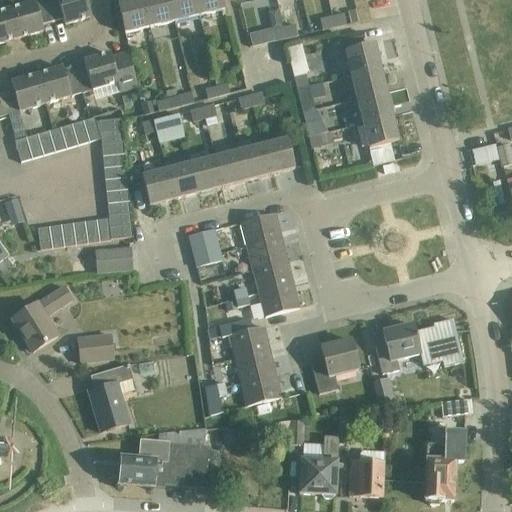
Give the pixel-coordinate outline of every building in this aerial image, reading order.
[(46,0),(46,1),(53,24),(63,21),(64,27),(65,27),(92,19),(86,0),(46,0)] [(150,30),(143,0),(117,6),(125,36),(150,30)] [(168,0),(144,0),(143,0),(150,30),(174,24),(168,0)] [(194,0),(168,0),(174,24),(199,18),(194,0)] [(194,0),(199,18),(224,12),(221,0),(194,0)] [(505,0),(468,0),(474,48),(511,43),(505,0)] [(53,24),(46,1),(10,11),(18,40),(44,33),(42,27),(53,24)] [(0,45),(18,40),(10,11),(0,13),(0,45)] [(279,12),(267,15),(272,33),(283,30),(279,12)] [(355,12),(348,14),(351,25),(358,24),(355,12)] [(331,19),(333,29),(344,27),(342,17),(331,19)] [(333,29),(331,19),(320,22),(322,32),(333,29)] [(294,28),(283,30),(285,40),(297,38),(294,28)] [(285,40),(283,30),(272,33),(274,43),(285,40)] [(360,32),(337,38),(340,50),(363,44),(360,32)] [(263,45),(260,33),(249,35),(251,47),(263,45)] [(351,78),(380,71),(374,46),(344,53),(351,78)] [(511,50),(482,54),(489,106),(511,103),(511,50)] [(75,73),(82,95),(118,85),(121,94),(138,89),(128,56),(112,61),(111,55),(84,63),(86,69),(75,73)] [(304,57),(289,61),(294,80),(304,77),(307,72),(304,57)] [(63,69),(37,77),(45,106),(82,95),(75,73),(65,76),(63,69)] [(380,71),(351,78),(357,102),(387,95),(380,71)] [(232,75),(214,79),(216,90),(227,87),(235,85),(232,75)] [(13,91),(2,94),(9,117),(15,140),(26,137),(19,114),(40,108),(45,106),(37,77),(31,79),(11,84),(13,91)] [(304,77),(294,80),(296,92),(306,89),(304,77)] [(216,90),(219,99),(230,97),(227,87),(216,90)] [(309,101),(306,89),(296,92),(299,103),(302,116),(312,114),(309,101)] [(219,99),(216,90),(205,93),(208,102),(219,99)] [(2,94),(0,94),(0,119),(9,117),(2,94)] [(178,100),(167,103),(170,112),(181,109),(194,106),(191,95),(178,99),(178,100)] [(393,119),(387,95),(357,102),(363,127),(393,119)] [(130,96),(122,98),(126,110),(133,108),(130,96)] [(250,99),(252,109),(264,106),(261,96),(250,99)] [(252,109),(250,99),(238,102),(241,112),(252,109)] [(169,112),(167,103),(156,106),(158,115),(169,112)] [(141,108),(144,118),(153,116),(151,105),(141,108)] [(213,108),(202,111),(205,121),(216,119),(213,108)] [(205,121),(202,111),(191,114),(193,124),(205,121)] [(154,123),(157,134),(160,145),(184,139),(179,117),(154,123)] [(393,119),(363,127),(369,151),(399,144),(393,119)] [(89,145),(100,141),(95,124),(94,120),(83,124),(89,145)] [(101,147),(102,159),(124,157),(121,121),(95,124),(100,141),(101,141),(102,147),(101,147)] [(157,134),(154,123),(142,126),(145,137),(157,134)] [(78,148),(89,145),(83,124),(71,127),(78,148)] [(308,141),(318,138),(316,126),(305,129),(308,141)] [(66,151),(78,148),(71,127),(60,130),(66,151)] [(55,155),(66,151),(60,130),(49,134),(55,155)] [(43,158),(55,155),(49,134),(37,137),(43,158)] [(318,138),(308,141),(310,151),(333,146),(330,135),(318,138)] [(32,162),(43,158),(37,137),(26,141),(32,162)] [(21,165),(32,162),(26,141),(14,144),(21,165)] [(287,142),(262,148),(269,178),(294,171),(287,142)] [(269,178),(262,148),(238,154),(246,184),(269,178)] [(511,160),(509,148),(497,151),(501,169),(511,166),(511,160)] [(246,184),(238,154),(214,160),(222,190),(246,184)] [(102,159),(103,171),(125,169),(124,157),(102,159)] [(222,190),(214,160),(190,167),(198,196),(222,190)] [(198,196),(190,167),(166,173),(174,202),(198,196)] [(103,171),(105,183),(127,180),(125,169),(103,171)] [(174,202),(166,173),(142,179),(149,208),(174,202)] [(105,183),(106,195),(128,192),(127,180),(105,183)] [(106,195),(107,206),(129,204),(128,192),(106,195)] [(12,227),(23,224),(16,202),(5,205),(12,227)] [(108,221),(111,242),(133,240),(129,204),(107,206),(108,219),(109,219),(109,221),(108,221)] [(247,249),(281,240),(275,216),(241,225),(247,249)] [(96,223),(99,245),(111,243),(111,242),(108,221),(96,223)] [(84,225),(87,246),(99,245),(96,223),(84,225)] [(73,226),(76,248),(87,246),(84,225),(73,226)] [(61,228),(64,250),(76,248),(73,226),(61,228)] [(49,229),(52,251),(64,250),(61,228),(49,229)] [(40,253),(52,251),(49,229),(37,231),(40,253)] [(197,270),(222,263),(214,232),(189,238),(197,270)] [(281,240),(247,249),(253,272),(287,263),(281,240)] [(96,253),(98,276),(132,273),(130,250),(96,253)] [(293,286),(287,263),(253,272),(259,295),(293,286)] [(293,286),(259,295),(265,320),(300,311),(293,286)] [(73,302),(64,288),(12,321),(32,354),(58,338),(46,319),(73,302)] [(236,302),(247,299),(245,291),(234,293),(236,302)] [(247,299),(236,302),(238,310),(249,307),(247,299)] [(208,325),(221,322),(218,309),(204,312),(208,325)] [(413,335),(411,327),(381,335),(384,346),(374,349),(381,378),(399,374),(396,363),(419,357),(422,369),(442,364),(443,370),(463,364),(452,321),(432,326),(433,329),(413,335)] [(235,361),(270,352),(264,327),(251,330),(249,322),(219,329),(222,340),(230,338),(235,361)] [(77,339),(80,366),(114,363),(112,336),(77,339)] [(359,372),(351,342),(321,349),(324,361),(311,365),(319,397),(338,392),(334,378),(359,372)] [(270,352),(235,361),(241,384),(276,376),(270,352)] [(136,391),(133,381),(129,367),(90,379),(94,392),(89,394),(101,435),(129,426),(120,396),(136,391)] [(276,376),(241,384),(247,409),(282,400),(276,376)] [(388,381),(373,385),(379,409),(394,406),(388,381)] [(222,415),(219,399),(227,397),(224,385),(206,390),(210,418),(222,415)] [(472,417),(471,404),(442,407),(443,420),(472,417)] [(358,418),(340,420),(341,431),(359,430),(358,418)] [(302,449),(304,426),(292,425),(291,448),(302,449)] [(205,431),(161,436),(160,446),(143,444),(141,462),(123,461),(121,488),(166,491),(166,484),(206,487),(209,449),(205,449),(205,431)] [(352,433),(340,434),(341,446),(353,445),(352,433)] [(428,449),(426,504),(455,505),(456,465),(465,465),(466,436),(447,436),(447,450),(428,449)] [(0,465),(12,465),(10,439),(0,440),(0,465)] [(302,463),(300,496),(321,498),(323,501),(330,501),(333,498),(335,498),(338,442),(325,441),(324,459),(331,459),(331,464),(302,463)] [(361,456),(361,464),(353,464),(351,499),(382,501),(385,454),(364,453),(361,456)]
